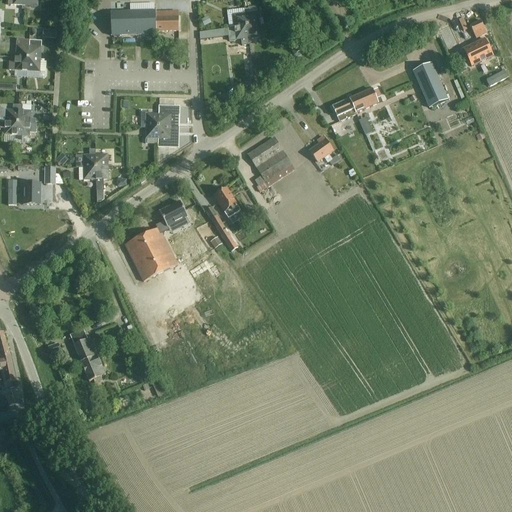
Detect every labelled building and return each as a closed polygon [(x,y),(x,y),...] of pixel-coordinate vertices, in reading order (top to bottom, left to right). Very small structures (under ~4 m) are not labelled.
[(7,0),(8,6),(22,7),(22,11),(25,11),(25,0),(7,0)] [(25,0),(25,11),(27,11),(27,7),(38,8),(38,0),(25,0)] [(246,27),(244,15),(244,10),(226,12),(229,30),(234,29),(246,27)] [(155,13),(111,14),(110,14),(111,37),(156,36),(156,33),(155,14),(155,13)] [(156,33),(178,33),(178,16),(177,13),(155,14),(156,33)] [(248,15),(244,15),(246,27),(259,26),(258,25),(258,21),(257,13),(248,15)] [(480,21),(469,26),(476,39),(486,34),(480,21)] [(259,26),(246,27),(248,40),(256,38),(260,38),(259,26)] [(449,26),(445,28),(438,31),(443,42),(454,37),(449,27),(449,26)] [(229,30),(226,30),(229,50),(238,48),(237,41),(248,40),(246,27),(234,29),(229,30)] [(485,40),(463,50),(471,68),(493,57),(485,40)] [(17,41),(15,59),(28,60),(28,47),(29,41),(17,41)] [(28,47),(28,60),(40,60),(41,48),(41,42),(29,41),(28,47)] [(166,66),(164,57),(151,60),(152,69),(166,66)] [(10,58),(9,71),(27,72),(28,60),(15,59),(10,58)] [(28,60),(27,72),(39,73),(40,62),(44,62),(44,60),(40,60),(28,60)] [(413,72),(429,109),(447,101),(431,64),(413,72)] [(209,85),(222,74),(214,66),(202,77),(209,85)] [(504,73),(486,82),(490,89),(508,80),(504,73)] [(468,85),(464,87),(468,96),(472,94),(468,85)] [(378,104),(376,100),(380,98),(379,96),(377,90),(373,92),(372,90),(332,108),(339,123),(356,116),(356,114),(378,104)] [(36,91),(24,91),(24,106),(36,106),(36,91)] [(0,123),(17,124),(18,112),(6,111),(5,120),(0,120),(0,123)] [(30,113),(18,112),(17,124),(29,125),(35,125),(35,121),(30,120),(30,113)] [(140,128),(158,128),(158,116),(145,115),(146,113),(140,113),(140,128)] [(158,116),(158,128),(170,128),(170,116),(158,116)] [(349,124),(352,131),(356,129),(358,133),(362,131),(357,120),(349,124)] [(15,141),(16,141),(17,124),(0,123),(0,128),(5,129),(4,136),(15,137),(15,141)] [(29,137),(29,134),(36,135),(36,126),(29,126),(29,125),(17,124),(16,141),(18,141),(18,136),(29,137)] [(140,128),(140,129),(145,130),(145,140),(157,140),(158,128),(140,128)] [(170,128),(158,128),(157,146),(161,146),(161,140),(170,141),(170,128)] [(316,163),(332,152),(322,138),(317,142),(319,146),(308,153),(316,163)] [(247,157),(260,177),(255,181),(258,186),(257,187),(261,193),(267,190),(294,172),(273,140),(247,157)] [(95,156),(83,157),(83,169),(95,169),(95,156)] [(107,156),(95,156),(95,169),(108,168),(112,168),(112,166),(108,166),(107,156)] [(330,167),(338,161),(335,157),(328,163),(330,167)] [(108,168),(95,169),(95,181),(96,181),(96,192),(97,192),(103,192),(103,184),(101,184),(101,181),(108,181),(108,168)] [(55,169),(45,169),(45,170),(45,183),(45,185),(55,185),(55,177),(55,169)] [(83,169),(79,169),(79,182),(95,181),(95,169),(83,169)] [(292,179),(275,190),(279,196),(296,185),(292,179)] [(17,185),(9,185),(8,207),(16,207),(17,185)] [(41,185),(24,185),(24,206),(40,206),(41,185)] [(237,207),(236,208),(225,189),(213,196),(224,214),(228,220),(240,213),(237,207)] [(163,222),(155,227),(156,230),(159,235),(161,234),(168,230),(167,228),(187,218),(179,203),(159,213),(159,214),(163,222)] [(212,207),(205,211),(206,213),(231,253),(239,247),(231,235),(230,236),(223,225),(212,207)] [(156,230),(125,246),(143,284),(177,267),(161,236),(161,234),(159,235),(156,230)] [(215,250),(222,245),(217,239),(210,243),(215,250)] [(206,262),(190,273),(195,281),(211,271),(218,282),(222,279),(215,267),(211,270),(206,262)] [(83,369),(85,374),(85,373),(89,383),(93,381),(95,385),(102,382),(101,378),(97,368),(101,367),(97,356),(94,357),(87,340),(74,346),(83,369)] [(0,358),(1,359),(1,358),(10,356),(6,344),(0,345),(0,358)] [(60,353),(58,345),(48,348),(51,356),(60,353)] [(15,381),(10,356),(1,358),(1,359),(0,359),(0,371),(3,370),(6,383),(9,383),(11,383),(11,382),(15,381)] [(13,397),(9,398),(6,399),(9,408),(16,405),(13,397)]
